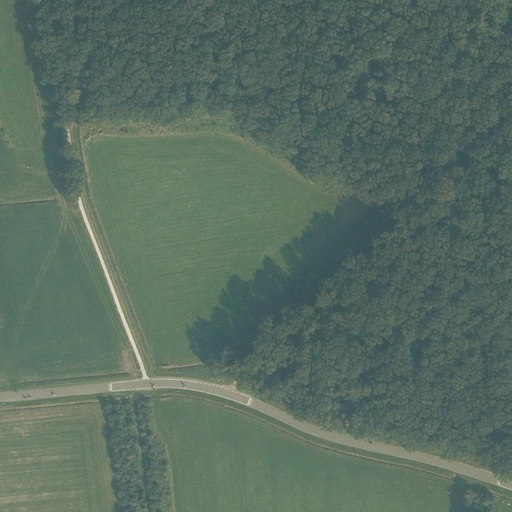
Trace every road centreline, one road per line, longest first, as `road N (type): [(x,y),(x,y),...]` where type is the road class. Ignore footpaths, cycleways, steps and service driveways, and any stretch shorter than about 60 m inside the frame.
road 1 (track): [(178,511),(152,374),(80,175),(75,119),(86,73),(76,0)]
road 2 (tertiary): [(511,486),(317,432),(200,386),(0,398)]
road 3 (track): [(247,369),(403,227)]
road 4 (track): [(403,227),(511,130)]
